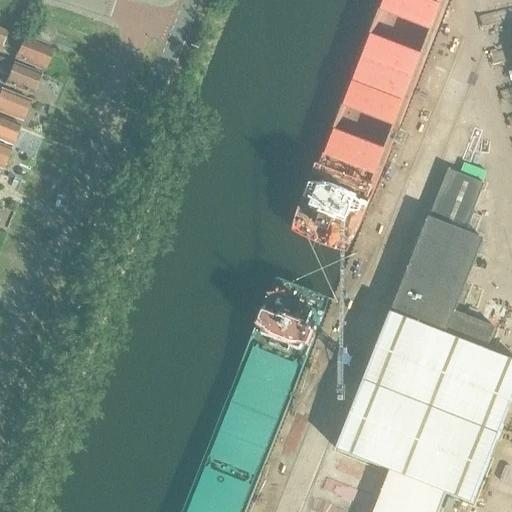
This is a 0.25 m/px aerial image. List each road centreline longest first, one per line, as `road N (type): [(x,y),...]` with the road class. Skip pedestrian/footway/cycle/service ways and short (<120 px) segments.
road 1 (residential): [(0,488),(179,33)]
road 2 (residential): [(0,359),(142,18)]
road 3 (unknown): [(511,131),(491,0)]
